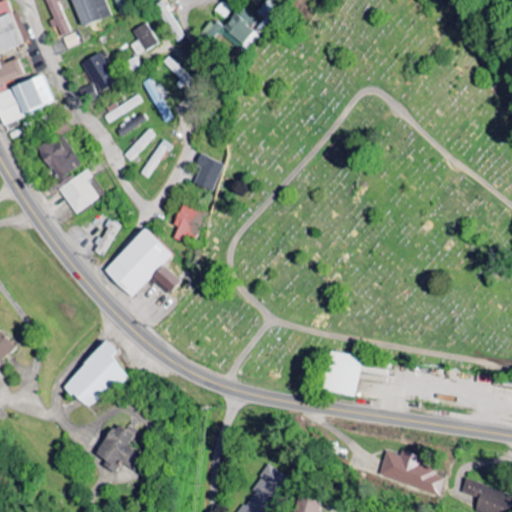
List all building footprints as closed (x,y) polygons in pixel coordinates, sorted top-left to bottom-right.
[(73,34),(60,0),(45,0),(56,28),(59,27),(62,37),(73,34)] [(113,17),(106,0),(73,0),(83,27),(113,17)] [(132,8),(127,0),(116,0),(122,13),(132,8)] [(157,6),(178,42),(185,38),(164,1),(157,6)] [(270,24),(281,10),(270,1),(258,15),(270,24)] [(0,116),(5,127),(56,103),(42,72),(27,79),(18,59),(4,65),(0,55),(25,44),(5,2),(0,4),(0,116)] [(215,43),(222,34),(240,49),(255,30),(252,28),(259,21),(242,7),(224,29),(213,20),(203,33),(215,43)] [(160,46),(150,24),(135,31),(139,42),(133,45),(138,57),(160,46)] [(83,63),(98,92),(117,83),(102,53),(83,63)] [(179,83),(183,87),(191,80),(171,57),(165,63),(182,81),(179,83)] [(174,120),(165,99),(168,98),(162,85),(157,88),(153,79),(147,82),(164,124),(174,120)] [(106,118),(111,126),(144,103),(139,95),(117,111),(117,110),(106,118)] [(149,121),(145,114),(118,131),(122,138),(149,121)] [(125,156),(133,164),(157,137),(150,130),(125,156)] [(38,150),(60,182),(84,165),(63,134),(38,150)] [(142,175),(150,180),(173,146),(164,140),(142,175)] [(225,165),(201,155),(196,167),(201,169),(195,184),(213,192),(225,165)] [(90,182),(95,178),(89,170),(60,190),(77,215),(101,199),(90,182)] [(204,214),(185,205),(174,226),(180,228),(175,238),(188,245),(204,214)] [(104,258),(123,227),(113,220),(93,251),(104,258)] [(181,282),(165,266),(174,256),(145,229),(105,272),(133,299),(154,277),(170,293),(181,282)] [(0,363),(17,348),(2,331),(0,332),(0,363)] [(116,358),(121,354),(113,344),(65,383),(88,412),(131,377),(116,358)] [(356,398),(364,358),(331,352),(323,391),(356,398)] [(99,455),(109,461),(105,467),(116,474),(123,463),(137,472),(146,458),(130,448),(137,436),(117,424),(99,455)] [(379,478),(441,495),(446,479),(436,477),(438,470),(420,465),(422,457),(403,452),(402,457),(386,452),(379,478)] [(243,511),(268,511),(289,477),(270,466),(243,511)] [(509,511),(511,503),(511,492),(466,482),(463,494),(480,498),(477,511),(480,511),(509,511)] [(319,511),(322,502),(301,498),(297,511),(319,511)]
